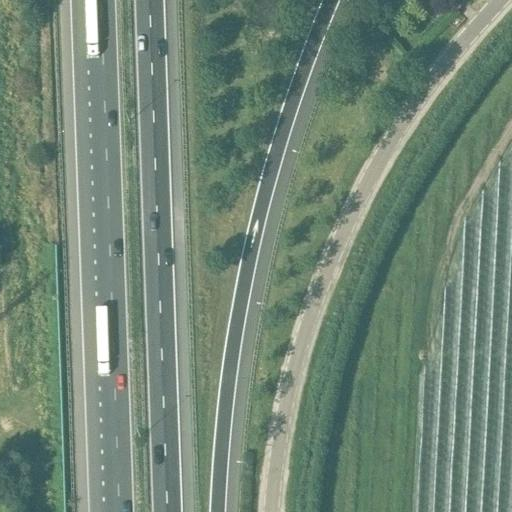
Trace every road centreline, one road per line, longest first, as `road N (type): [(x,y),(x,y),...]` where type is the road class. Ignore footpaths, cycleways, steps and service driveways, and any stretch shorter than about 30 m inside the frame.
road 1 (unclassified): [(272,511),(287,427),(326,300),(423,108),(511,0)]
road 2 (motorway): [(216,511),(245,276),(270,170),(331,0)]
road 3 (motorway): [(169,511),(150,0)]
road 4 (motorway): [(99,0),(117,511)]
